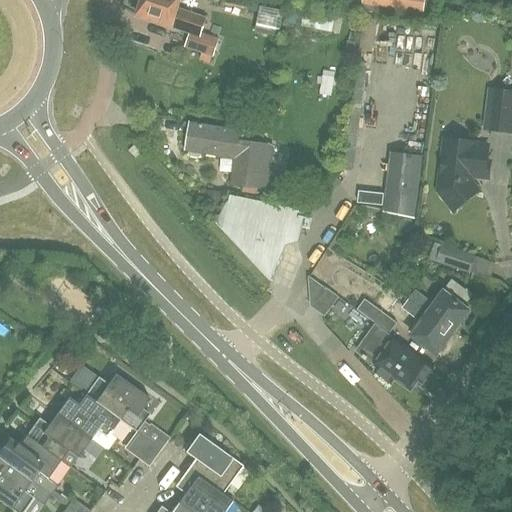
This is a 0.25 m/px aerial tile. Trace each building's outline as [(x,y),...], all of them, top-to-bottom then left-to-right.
[(187,47),(214,56),(219,40),(202,35),(207,19),(178,9),(180,0),(143,0),(138,16),(191,34),(187,47)] [(246,0),(227,0),(226,5),(245,9),(246,0)] [(249,0),(246,0),(245,9),(257,12),(259,2),(249,0)] [(424,0),(364,0),(363,11),(421,21),(424,0)] [(367,49),(380,49),(381,21),(368,20),(367,49)] [(358,55),(360,44),(348,42),(346,53),(358,55)] [(511,91),(488,88),(483,131),(511,134),(511,91)] [(190,127),(187,154),(191,155),(191,157),(192,159),(202,160),(204,158),(204,156),(205,156),(236,160),(234,184),(260,187),(265,145),(249,143),(250,133),(239,132),(190,127)] [(485,170),(488,146),(476,145),(476,144),(444,140),(438,190),(453,209),(478,190),(471,181),(473,168),(485,170)] [(221,214),(223,194),(207,192),(204,212),(221,214)] [(417,200),(385,195),(382,215),(414,220),(417,200)] [(216,224),(271,283),(287,247),(299,243),(306,212),(231,196),(216,224)] [(443,245),(437,262),(470,273),(476,256),(443,245)] [(334,247),(323,266),(337,274),(347,254),(334,247)] [(416,291),(409,301),(456,334),(464,323),(467,323),(470,319),(469,316),(472,312),(465,307),(474,295),(453,280),(435,305),(416,291)] [(324,317),(339,298),(326,288),(310,307),(324,317)] [(365,300),(358,311),(390,334),(397,324),(365,300)] [(456,334),(409,301),(403,309),(422,323),(412,336),(441,357),(443,353),(446,353),(449,349),(448,345),(456,334)] [(430,365),(402,346),(392,340),(385,350),(373,341),(362,356),(411,390),(422,376),(425,375),(428,371),(428,368),(430,365)] [(150,413),(145,410),(152,400),(117,374),(109,384),(107,383),(102,390),(94,384),(86,395),(122,421),(136,432),(150,413)] [(109,439),(122,421),(86,395),(74,412),(64,405),(56,416),(91,441),(98,431),(109,439)] [(79,459),(91,441),(56,416),(49,425),(42,420),(36,427),(34,425),(26,436),(61,461),(68,451),(79,459)] [(188,469),(222,494),(242,466),(198,434),(185,453),(194,460),(188,469)] [(61,461),(26,436),(20,446),(11,440),(6,447),(4,446),(0,452),(0,459),(31,482),(39,471),(49,478),(61,461)] [(150,463),(161,449),(148,440),(137,454),(150,463)] [(24,511),(35,498),(25,491),(31,482),(0,459),(0,501),(15,511),(24,511)] [(189,511),(224,511),(225,511),(224,510),(230,500),(222,494),(188,469),(174,488),(184,495),(178,504),(189,511)] [(31,482),(49,494),(57,484),(49,478),(39,471),(31,482)] [(25,491),(35,498),(42,504),(49,494),(31,482),(25,491)] [(90,511),(75,500),(64,511),(90,511)]
